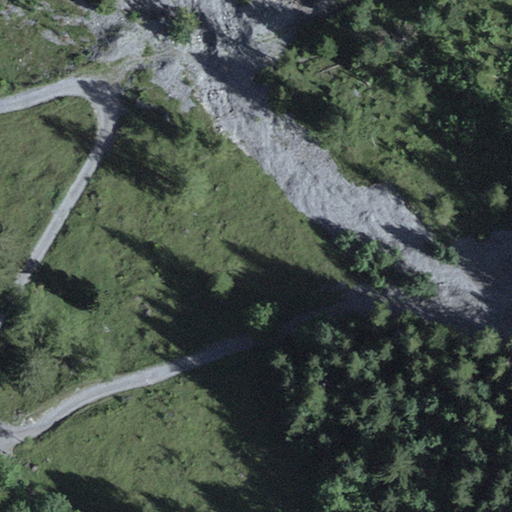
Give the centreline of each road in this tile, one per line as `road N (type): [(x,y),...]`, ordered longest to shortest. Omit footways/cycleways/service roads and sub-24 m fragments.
road 1 (track): [(511,287),(475,303),(368,298),(120,383),(30,430),(0,436)]
road 2 (track): [(0,319),(99,146),(107,114),(98,94),(82,90),(0,106)]
